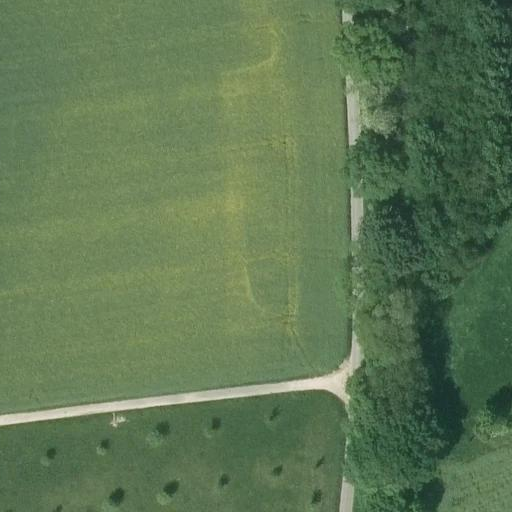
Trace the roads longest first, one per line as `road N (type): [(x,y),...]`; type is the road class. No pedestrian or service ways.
road 1 (track): [(345,511),(355,383),(352,0)]
road 2 (track): [(355,383),(0,424)]
